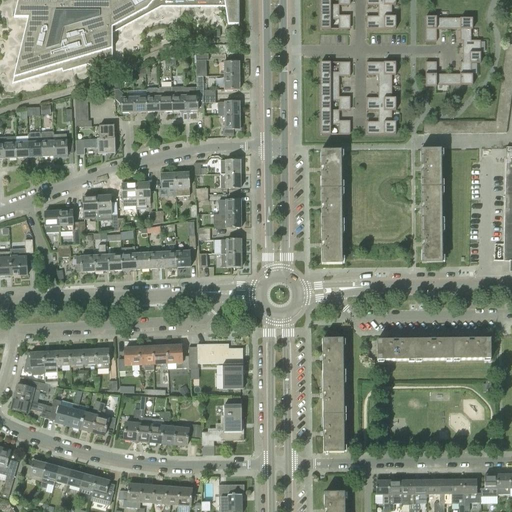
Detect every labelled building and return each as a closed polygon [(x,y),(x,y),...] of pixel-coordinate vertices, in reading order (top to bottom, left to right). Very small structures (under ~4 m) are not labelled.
[(161,8),(225,8),(228,26),(239,26),(238,0),(18,0),(14,18),(28,18),(12,85),(61,70),(62,73),(112,58),(112,34),(161,8)] [(339,16),(339,6),(320,6),(320,30),(350,30),(350,16),(339,16)] [(395,17),(391,17),(391,6),(395,6),(377,6),(377,7),(377,17),(367,17),(367,24),(366,24),(366,30),(395,30),(395,18),(395,17)] [(448,30),(448,19),(436,19),(436,18),(425,18),(425,42),(436,42),(436,30),(448,30)] [(460,30),(460,42),(472,42),(472,19),(448,19),(448,30),(460,30)] [(460,63),(460,64),(471,64),(480,64),(480,41),(472,42),(460,42),(462,42),(462,63),(460,63)] [(208,55),(195,55),(195,64),(196,64),(196,78),(202,77),(202,78),(206,78),(205,64),(206,64),(206,61),(208,61),(208,55)] [(224,63),(224,77),(239,77),(239,63),(224,63)] [(320,88),(339,88),(339,77),(350,77),(350,63),(320,63),(320,88)] [(366,63),(366,70),(367,70),(367,76),(378,76),(378,88),(391,88),(391,76),(395,76),(395,63),(366,63)] [(436,63),(425,63),(425,88),(436,88),(436,86),(448,86),(448,75),(436,75),(436,63)] [(448,75),(448,86),(472,86),(472,75),(471,75),(471,64),(460,64),(460,75),(448,75)] [(185,112),(198,112),(198,115),(203,114),(203,111),(203,104),(203,98),(203,91),(202,78),(202,77),(196,78),(197,88),(185,89),(185,88),(184,88),(185,112)] [(224,91),(239,91),(239,77),(224,77),(224,91)] [(120,92),(120,82),(114,84),(114,95),(115,95),(115,100),(121,106),(121,114),(134,114),(133,92),(126,92),(126,98),(120,92)] [(159,113),(172,112),(171,88),(159,89),(159,98),(159,113)] [(171,88),(172,112),(185,112),(184,88),(171,88)] [(320,88),(320,112),(339,112),(350,112),(350,98),(339,98),(339,88),(320,88)] [(391,88),(378,88),(378,99),(367,99),(367,105),(366,105),(366,111),(379,111),(391,111),(395,111),(395,99),(391,99),(391,88)] [(146,92),(147,113),(159,113),(159,98),(154,98),(154,91),(146,91),(146,92)] [(133,92),(134,114),(147,113),(146,92),(133,92)] [(218,109),(224,109),(225,118),(240,117),(239,103),(218,103),(218,109)] [(50,107),(41,107),(41,116),(50,115),(50,107)] [(391,123),(391,111),(379,111),(379,123),(367,123),(367,129),(366,129),(366,136),(395,136),(395,123),(391,123)] [(339,122),(339,112),(320,112),(320,136),(350,136),(350,122),(339,122)] [(496,122),(495,122),(495,134),(506,134),(508,118),(496,116),(496,122)] [(225,118),(225,131),(240,131),(240,117),(225,118)] [(99,127),(99,140),(114,140),(114,126),(99,127)] [(67,145),(66,135),(54,136),(54,157),(67,157),(67,154),(73,154),(73,145),(67,145)] [(28,137),(29,159),(42,158),(41,143),(31,143),(30,136),(28,137)] [(42,158),(54,157),(54,136),(41,136),(41,143),(42,158)] [(16,159),(29,159),(28,137),(25,137),(15,138),(16,159)] [(2,138),(3,160),(16,159),(15,138),(2,138)] [(114,154),(115,154),(115,145),(114,145),(114,140),(99,140),(97,140),(98,155),(107,155),(107,154),(114,154)] [(76,141),(77,156),(84,156),(84,141),(76,141)] [(511,262),(511,148),(506,149),(505,161),(503,262),(511,262)] [(420,151),(420,172),(421,188),(441,188),(441,150),(420,151)] [(321,190),(341,189),(341,151),(320,152),(321,190)] [(240,162),(221,162),(220,162),(220,176),(240,176),(240,162)] [(175,174),(161,175),(161,190),(176,189),(175,174)] [(190,197),(188,174),(175,174),(176,189),(176,197),(190,197)] [(221,189),(240,189),(240,176),(220,176),(221,189)] [(135,184),(122,185),(123,208),(136,207),(135,184)] [(150,207),(149,184),(135,184),(136,207),(150,207)] [(421,188),(421,210),(421,226),(442,226),(441,188),(421,188)] [(341,227),(341,189),(321,190),(321,227),(341,227)] [(96,197),(83,198),(84,221),(97,220),(96,197)] [(112,218),(111,197),(96,197),(97,220),(98,220),(98,222),(112,222),(112,232),(118,231),(117,220),(117,218),(112,218)] [(241,215),(241,214),(242,214),(242,207),(241,207),(241,201),(220,201),(220,215),(241,215)] [(59,227),(58,212),(44,213),(45,228),(46,234),(59,233),(59,227)] [(73,232),(73,223),(72,212),(58,212),(59,227),(59,233),(73,232)] [(214,229),(226,229),(241,229),(241,216),(220,216),(220,215),(213,215),(214,229)] [(421,226),(421,243),(421,264),(442,264),(442,226),(421,226)] [(342,265),(341,227),(321,227),(321,265),(342,265)] [(241,254),(241,241),(221,241),(221,255),(226,255),(241,254)] [(108,256),(107,248),(105,248),(105,246),(98,246),(99,253),(94,254),(94,257),(95,273),(109,272),(108,256)] [(0,277),(11,277),(10,257),(10,252),(0,252),(0,277)] [(177,269),(190,268),(190,252),(176,253),(177,269)] [(163,269),(177,269),(176,253),(162,254),(163,269)] [(135,255),(136,271),(150,270),(149,254),(135,255)] [(150,270),(163,269),(162,254),(149,254),(150,270)] [(226,255),(226,269),(241,268),(241,254),(226,255)] [(108,256),(109,272),(123,271),(122,255),(110,256),(108,256)] [(122,255),(123,271),(136,271),(135,255),(122,255)] [(26,258),(16,259),(16,257),(10,257),(11,277),(27,276),(26,258)] [(76,258),(77,273),(81,273),(81,274),(95,273),(94,257),(76,258)] [(343,340),(322,340),(322,378),(343,378),(343,340)] [(414,341),(415,361),(452,361),(452,340),(414,341)] [(452,340),(452,361),(490,361),(490,340),(452,340)] [(377,362),(415,361),(414,341),(376,341),(377,362)] [(197,348),(188,348),(188,357),(188,365),(197,364),(222,364),(222,366),(243,366),(242,350),(228,350),(228,345),(197,346),(197,348)] [(167,365),(167,347),(153,348),(154,366),(167,365)] [(182,358),(181,347),(167,347),(167,365),(175,365),(175,370),(188,369),(188,365),(188,357),(182,358)] [(139,349),(140,367),(145,366),(145,371),(154,371),(154,366),(153,348),(139,349)] [(139,349),(125,349),(125,360),(119,361),(119,373),(132,372),(131,367),(140,367),(139,349)] [(109,365),(108,350),(96,351),(96,366),(96,371),(109,370),(109,365)] [(70,352),(71,367),(83,366),(82,351),(70,352)] [(82,351),(83,366),(96,366),(96,351),(82,351)] [(57,367),(71,367),(70,352),(56,353),(57,367)] [(45,373),(44,353),(28,354),(24,371),(24,372),(26,373),(31,373),(31,377),(43,376),(43,375),(45,375),(45,373)] [(56,353),(44,353),(45,373),(57,373),(57,367),(56,353)] [(243,390),(243,366),(222,366),(222,390),(243,390)] [(190,369),(190,379),(198,379),(198,369),(190,369)] [(323,416),(343,416),(343,378),(322,378),(323,416)] [(117,382),(109,382),(109,392),(117,392),(117,382)] [(483,394),(491,394),(491,382),(486,382),(486,385),(483,385),(483,394)] [(54,388),(45,385),(35,383),(34,390),(29,389),(17,386),(14,398),(31,403),(31,402),(37,404),(40,392),(47,394),(49,389),(53,391),(54,388)] [(186,387),(179,391),(183,398),(190,394),(186,387)] [(80,430),(84,414),(77,412),(81,398),(76,397),(72,410),(68,427),(80,430)] [(145,412),(146,398),(141,397),(139,412),(139,420),(138,419),(138,425),(137,442),(149,443),(150,426),(151,426),(151,420),(144,419),(145,412)] [(11,411),(27,415),(31,403),(14,398),(11,411)] [(72,410),(60,407),(61,402),(54,400),(49,420),(55,422),(55,423),(68,427),(72,410)] [(92,433),(104,437),(110,417),(104,415),(105,411),(104,410),(105,405),(100,404),(98,411),(96,417),(92,433)] [(240,433),(240,422),(241,422),(241,406),(224,407),(224,432),(208,432),(208,433),(201,433),(202,447),(214,447),(214,442),(243,442),(243,433),(240,433)] [(49,420),(52,409),(46,407),(42,418),(49,420)] [(96,417),(84,414),(80,430),(92,433),(96,417)] [(323,454),(344,454),(343,416),(323,416),(323,454)] [(125,424),(124,441),(137,442),(138,425),(125,424)] [(149,443),(161,445),(163,428),(151,426),(150,426),(149,443)] [(192,426),(191,438),(200,439),(202,426),(192,426)] [(173,446),(175,429),(163,428),(161,445),(173,446)] [(187,447),(188,430),(175,429),(173,446),(187,447)] [(13,482),(18,464),(8,460),(10,452),(0,449),(0,474),(6,476),(5,481),(6,482),(7,481),(13,482)] [(46,465),(33,461),(32,468),(23,466),(20,477),(41,483),(42,483),(46,465)] [(55,482),(59,468),(46,465),(42,483),(41,483),(40,485),(47,487),(48,485),(54,486),(55,482)] [(55,482),(64,485),(63,491),(66,492),(71,472),(59,468),(55,482)] [(69,493),(70,486),(80,489),(84,475),(71,472),(66,492),(69,493)] [(93,493),(97,479),(84,475),(80,489),(93,493)] [(497,476),(484,476),(484,489),(481,490),(481,495),(481,498),(496,497),(496,496),(497,496),(497,476)] [(509,476),(497,476),(497,496),(510,496),(509,476)] [(109,482),(97,479),(93,493),(91,501),(110,506),(114,492),(113,492),(114,487),(108,485),(109,482)] [(8,499),(13,482),(7,481),(6,482),(2,498),(8,499)] [(451,495),(451,505),(459,505),(458,511),(464,511),(464,481),(451,482),(451,495)] [(481,498),(481,495),(476,495),(476,481),(464,481),(464,511),(469,511),(469,504),(481,504),(481,498)] [(376,482),(376,496),(382,496),(382,504),(383,504),(383,511),(388,511),(388,482),(376,482)] [(388,482),(388,511),(392,511),(393,504),(401,504),(401,482),(388,482)] [(408,504),(408,511),(413,511),(413,482),(401,482),(401,504),(408,504)] [(418,511),(418,502),(426,502),(426,496),(426,482),(413,482),(413,511),(418,511)] [(439,495),(439,482),(426,482),(426,496),(439,495)] [(444,504),(444,495),(451,495),(451,482),(439,482),(439,495),(439,504),(438,511),(443,511),(443,504),(444,504)] [(140,510),(140,509),(140,503),(141,486),(129,485),(128,492),(127,502),(123,501),(123,508),(139,510),(140,510)] [(153,504),(154,487),(141,486),(140,503),(153,504)] [(218,499),(220,499),(220,511),(241,511),(241,496),(244,496),(244,486),(218,486),(218,499)] [(167,488),(154,487),(153,504),(165,505),(167,488)] [(169,511),(170,505),(178,506),(179,489),(167,488),(165,505),(164,511),(169,511)] [(192,491),(192,490),(179,489),(178,506),(191,507),(191,498),(194,498),(195,491),(192,491)] [(324,494),(323,511),(344,511),(344,494),(324,494)]
